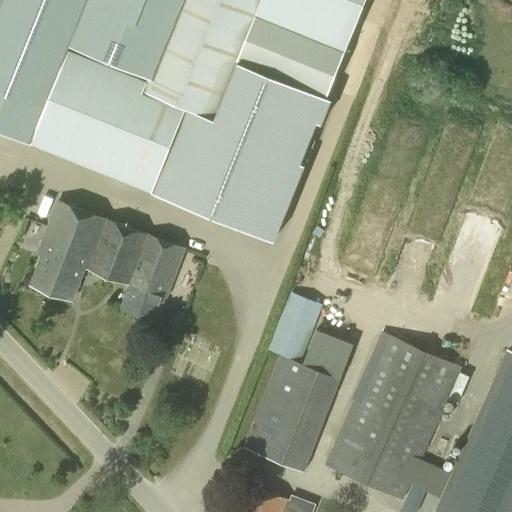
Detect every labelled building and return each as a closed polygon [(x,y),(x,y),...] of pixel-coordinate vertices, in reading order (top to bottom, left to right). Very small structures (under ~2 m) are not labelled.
[(0,0),(0,129),(25,139),(29,130),(33,120),(39,123),(66,56),(69,48),(71,44),(84,10),(88,0),(0,0)] [(365,0),(88,0),(84,10),(71,44),(69,48),(66,56),(39,123),(33,120),(29,130),(25,139),(275,240),(306,164),(302,162),(318,121),(322,123),(332,98),(327,96),(365,0)] [(84,266),(101,215),(59,199),(37,253),(41,255),(31,284),(73,299),(84,266)] [(130,284),(150,234),(101,215),(84,266),(130,284)] [(150,234),(130,284),(121,307),(156,320),(164,296),(167,297),(186,248),(150,234)] [(186,258),(183,287),(198,288),(200,259),(186,258)] [(511,511),(511,349),(508,348),(452,472),(420,458),(462,366),(384,331),(324,464),(403,499),(410,482),(441,496),(433,511),(511,511)] [(304,471),(341,378),(279,354),(243,447),(304,471)] [(283,511),(288,498),(245,482),(234,511),(283,511)]
